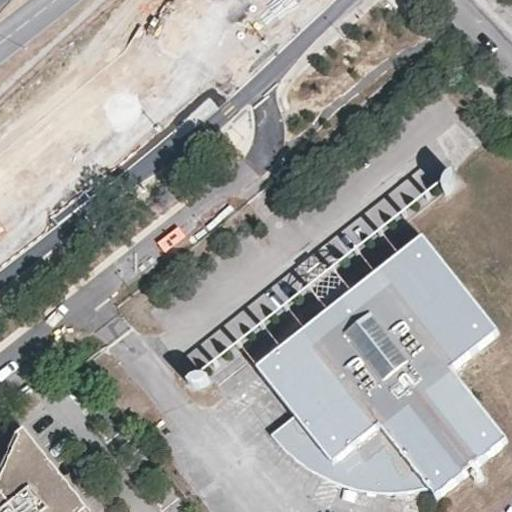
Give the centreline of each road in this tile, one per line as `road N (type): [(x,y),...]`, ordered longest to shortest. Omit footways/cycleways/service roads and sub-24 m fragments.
road 1 (residential): [(0,364),(266,152),(272,118),(249,83)]
road 2 (secondary): [(221,0),(170,48),(82,162),(0,229)]
road 3 (secondary): [(249,83),(0,279)]
road 4 (unknown): [(14,353),(140,511)]
road 5 (secondary): [(339,0),(249,83)]
